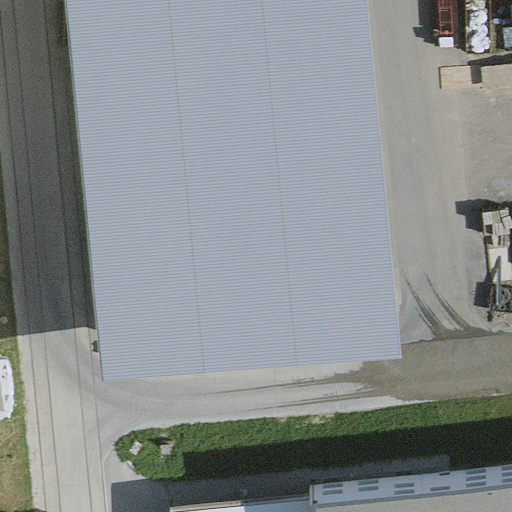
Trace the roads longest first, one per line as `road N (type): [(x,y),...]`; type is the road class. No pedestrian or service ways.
road 1 (unknown): [(511,353),(57,396)]
road 2 (unknown): [(26,0),(57,396)]
road 3 (unknown): [(401,104),(426,361)]
